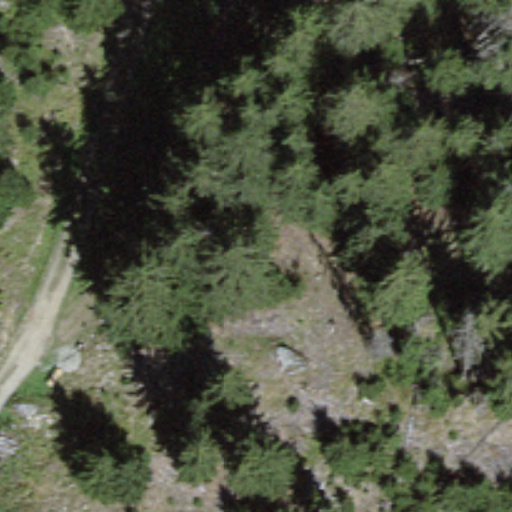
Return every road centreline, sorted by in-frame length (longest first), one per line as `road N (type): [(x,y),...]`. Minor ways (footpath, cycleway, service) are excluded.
road 1 (track): [(227,0),(177,160),(85,326),(22,370)]
road 2 (track): [(145,0),(81,224),(22,370),(0,399)]
